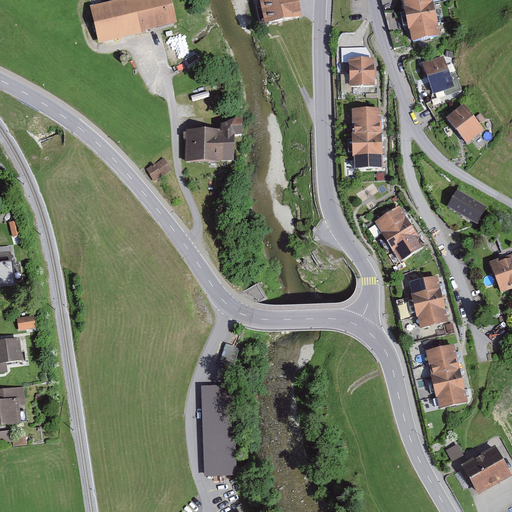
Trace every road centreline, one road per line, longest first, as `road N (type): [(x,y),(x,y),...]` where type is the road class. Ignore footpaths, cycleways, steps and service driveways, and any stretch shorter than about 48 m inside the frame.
road 1 (tertiary): [(358,326),(234,310),(114,159),(62,115),(0,80)]
road 2 (residential): [(374,0),(405,115),(412,184),(464,291),(483,355)]
road 3 (tertiary): [(320,0),(326,197),(370,281),(358,326)]
road 4 (tertiary): [(358,326),(381,343),(418,458),(448,511)]
road 5 (track): [(511,205),(453,170),(405,115)]
